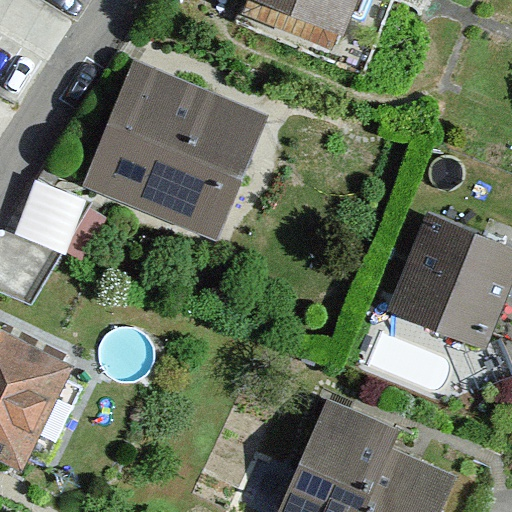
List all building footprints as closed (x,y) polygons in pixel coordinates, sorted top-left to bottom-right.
[(44,0),(61,9),(65,0),(44,0)] [(251,0),(242,19),(339,64),(369,0),(251,0)] [(141,80),(99,206),(240,252),(282,127),(141,80)] [(40,176),(24,230),(73,245),(90,191),(40,176)] [(511,246),(434,221),(399,327),(497,359),(511,313),(511,246)] [(0,460),(41,482),(90,386),(0,339),(0,460)] [(293,511),(379,511),(399,461),(413,433),(339,403),(293,511)] [(449,511),(460,484),(399,461),(379,511),(449,511)]
